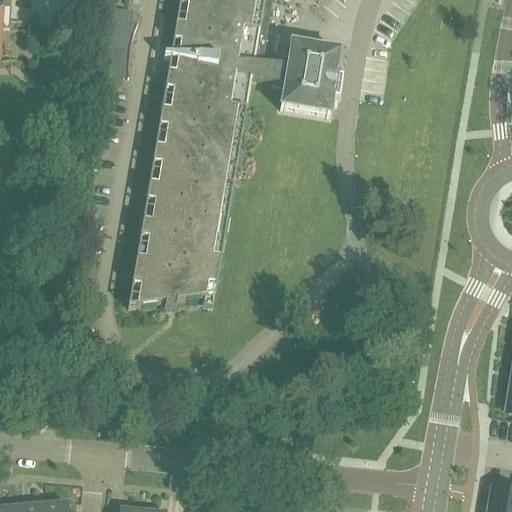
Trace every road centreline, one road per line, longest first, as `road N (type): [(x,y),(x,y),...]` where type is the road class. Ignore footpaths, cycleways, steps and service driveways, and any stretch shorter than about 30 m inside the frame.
road 1 (unknown): [(65,453),(64,137),(50,46)]
road 2 (residential): [(437,489),(100,455)]
road 3 (tertiary): [(489,248),(454,347),(453,383)]
road 4 (tertiary): [(453,383),(511,276)]
